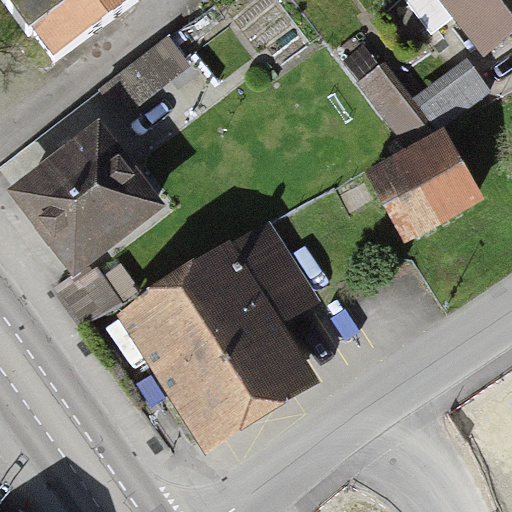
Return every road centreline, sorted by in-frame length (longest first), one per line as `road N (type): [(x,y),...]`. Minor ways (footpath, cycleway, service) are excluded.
road 1 (residential): [(233,511),(511,319)]
road 2 (primary): [(0,348),(115,511)]
